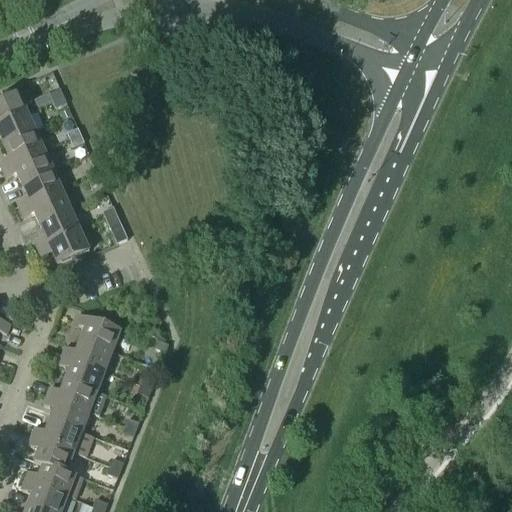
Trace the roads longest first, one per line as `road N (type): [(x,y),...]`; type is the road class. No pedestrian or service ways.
road 1 (tertiary): [(247,511),(439,75)]
road 2 (tertiary): [(404,76),(228,511)]
road 3 (unclassified): [(157,4),(240,6),(282,18),(404,76)]
road 4 (residential): [(34,307),(45,331),(4,443),(0,505)]
road 5 (unclassified): [(422,42),(293,0)]
